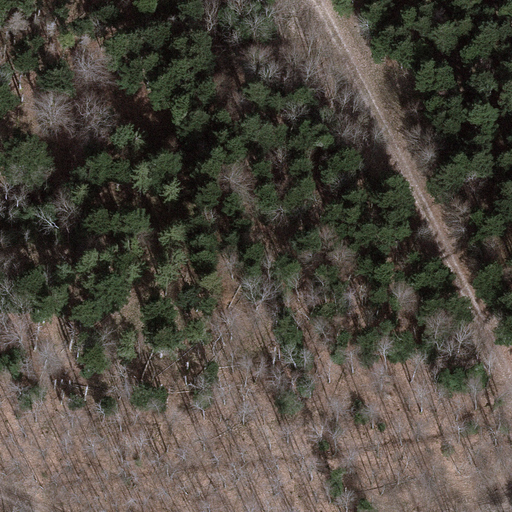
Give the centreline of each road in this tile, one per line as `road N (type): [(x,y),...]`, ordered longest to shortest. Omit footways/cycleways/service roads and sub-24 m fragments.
road 1 (track): [(511,499),(479,511),(0,508)]
road 2 (track): [(314,0),(511,374)]
